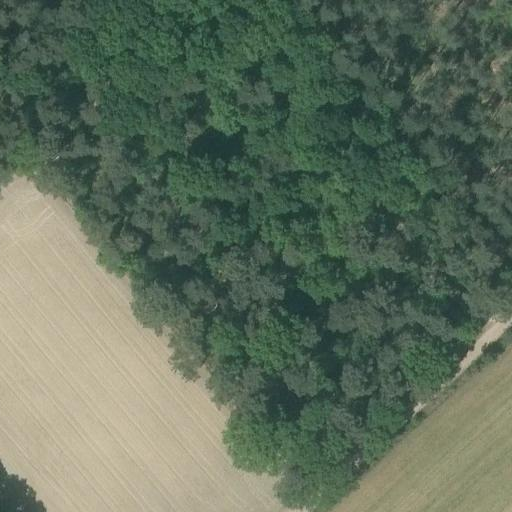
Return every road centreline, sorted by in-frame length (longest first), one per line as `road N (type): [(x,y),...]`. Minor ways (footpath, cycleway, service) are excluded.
road 1 (track): [(210,0),(487,339)]
road 2 (track): [(511,316),(303,511)]
road 3 (track): [(262,65),(83,90),(0,88)]
